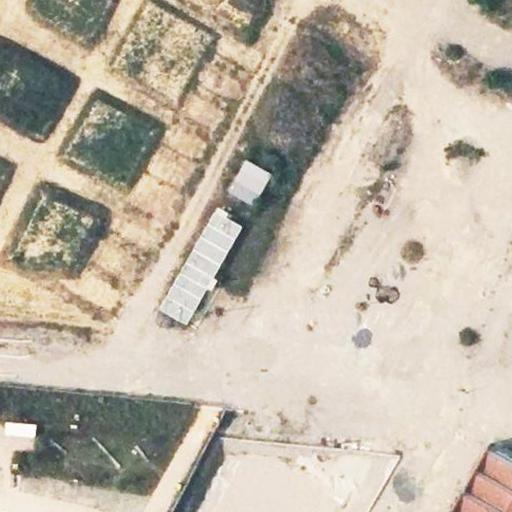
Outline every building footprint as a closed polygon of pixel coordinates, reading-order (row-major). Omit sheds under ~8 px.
[(37,274),(116,314),(238,76),(222,68),(206,69),(183,115),(181,88),(178,81),(164,75),(152,51),(136,43),(135,23),(129,35),(100,20),(82,22),(70,0),(55,0),(61,11),(57,17),(46,18),(44,0),(0,0),(0,170),(13,177),(3,182),(30,196),(37,274)] [(248,160),(231,193),(257,206),(274,174),(248,160)] [(193,326),(245,225),(215,210),(164,311),(193,326)] [(37,425),(6,422),(5,434),(36,437),(37,425)] [(511,511),(511,453),(485,438),(443,511),(511,511)]
